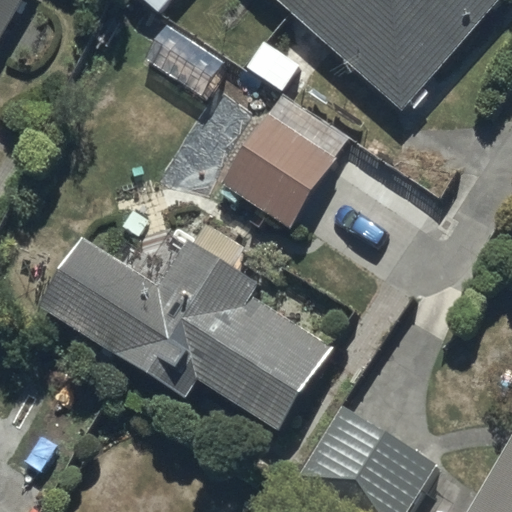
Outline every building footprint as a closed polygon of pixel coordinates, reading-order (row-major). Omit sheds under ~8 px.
[(0,0),(0,40),(21,0),(0,0)] [(173,0),(147,0),(162,13),(173,0)] [(281,0),(407,114),(509,0),(281,0)] [(286,97),(228,186),(295,231),(342,161),(338,159),(350,141),(286,97)] [(88,241),(46,308),(192,400),(204,381),(286,433),(337,352),(254,299),(263,285),(239,270),(251,251),(211,226),(200,243),(193,239),(171,274),(139,254),(130,267),(88,241)] [(350,406),(305,476),(358,511),(415,511),(444,469),(350,406)] [(511,511),(511,477),(492,511),(511,511)]
